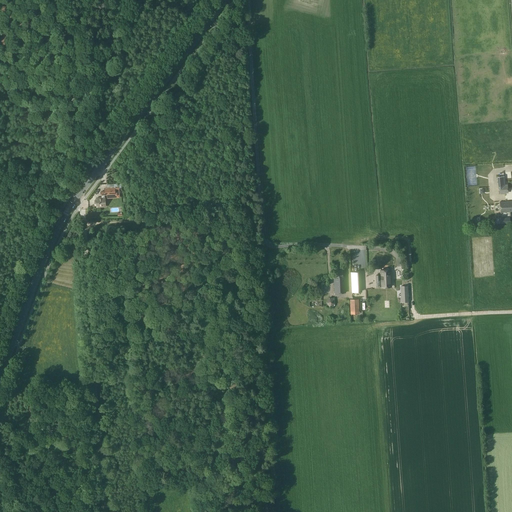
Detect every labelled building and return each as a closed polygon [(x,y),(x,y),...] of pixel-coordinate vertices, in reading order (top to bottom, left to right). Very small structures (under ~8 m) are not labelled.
[(504,185),(504,177),(497,177),(499,194),(508,193),(507,185),(504,185)] [(105,206),(105,197),(105,195),(116,194),(115,189),(105,189),(105,192),(102,192),(102,197),(96,198),(96,200),(95,200),(95,205),(97,205),(97,207),(105,206)] [(501,212),(511,211),(511,200),(500,202),(501,212)] [(343,276),(343,270),(335,270),(335,277),(334,277),(335,293),(346,292),(345,276),(343,276)] [(381,275),(376,275),(376,280),(380,280),(380,283),(381,283),(381,287),(391,287),(390,270),(381,270),(381,275)] [(351,292),(360,292),(359,271),(350,272),(351,292)] [(310,305),(322,305),(321,297),(310,297),(310,305)] [(352,312),(360,312),(359,300),(351,300),(352,312)]
